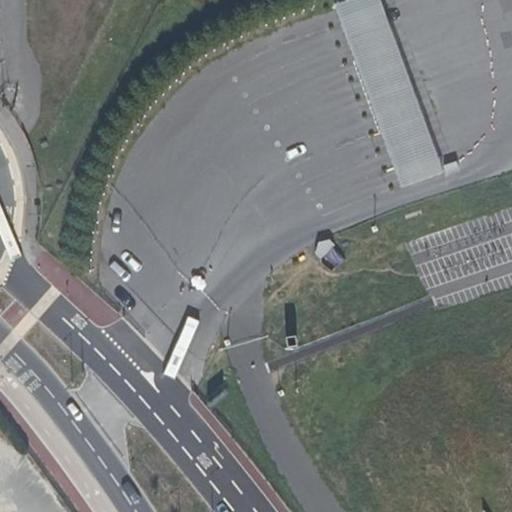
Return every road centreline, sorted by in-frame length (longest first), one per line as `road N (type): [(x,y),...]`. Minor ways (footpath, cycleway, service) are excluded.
road 1 (primary): [(236,511),(143,393),(36,297),(0,244)]
road 2 (primary): [(0,341),(102,462),(132,511)]
